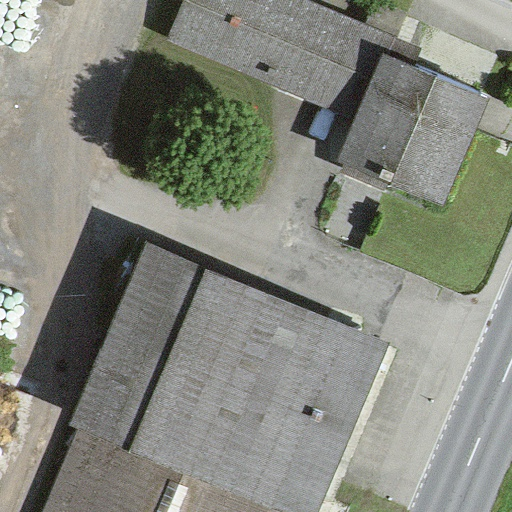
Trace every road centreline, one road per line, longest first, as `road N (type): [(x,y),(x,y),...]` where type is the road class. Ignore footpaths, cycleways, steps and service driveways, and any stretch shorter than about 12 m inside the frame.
road 1 (unknown): [(96,0),(0,220)]
road 2 (secondary): [(511,359),(448,511)]
